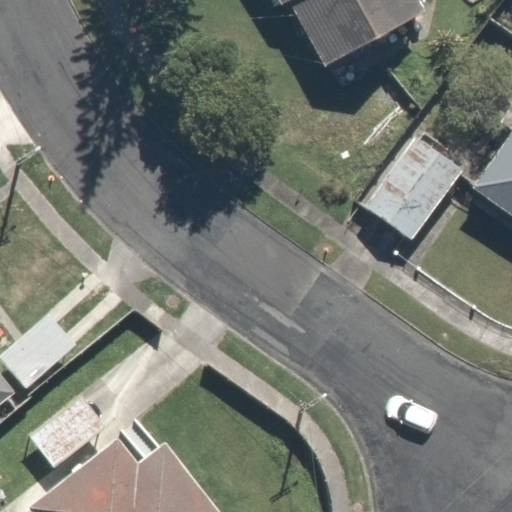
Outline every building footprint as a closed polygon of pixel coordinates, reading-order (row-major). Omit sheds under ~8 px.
[(428,0),(280,0),(325,87),(443,27),(428,0)] [(468,166),(419,128),(356,207),(405,246),(468,166)] [(511,145),(476,197),(511,221),(511,145)] [(0,403),(68,349),(42,316),(0,349),(0,403)] [(121,435),(26,505),(30,511),(214,511),(176,460),(152,477),(121,435)]
